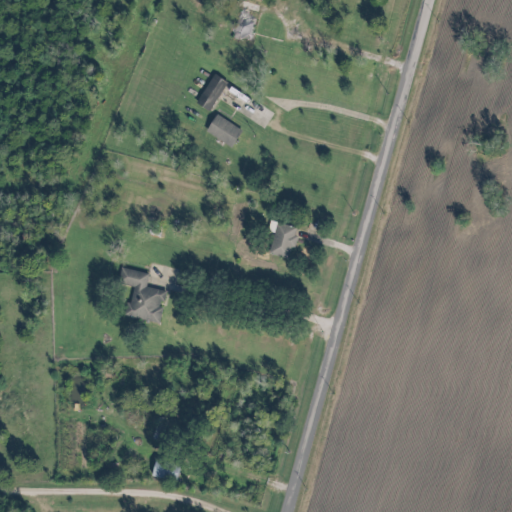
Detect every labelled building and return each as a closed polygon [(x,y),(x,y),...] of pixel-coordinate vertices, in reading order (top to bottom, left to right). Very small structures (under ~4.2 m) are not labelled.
[(238,0),(228,38),(247,43),(254,16),(252,16),(255,4),(239,0),(238,0)] [(224,82),(211,73),(192,102),(206,111),(224,82)] [(229,147),(239,128),(211,114),(202,132),(229,147)] [(293,226),(272,223),(266,254),(288,258),(292,236),(291,236),(293,226)] [(156,322),(159,302),(161,302),(163,290),(142,287),(145,273),(117,268),(115,284),(130,287),(127,303),(123,302),(120,316),(156,322)] [(174,466),(149,463),(147,477),(172,480),(174,466)]
